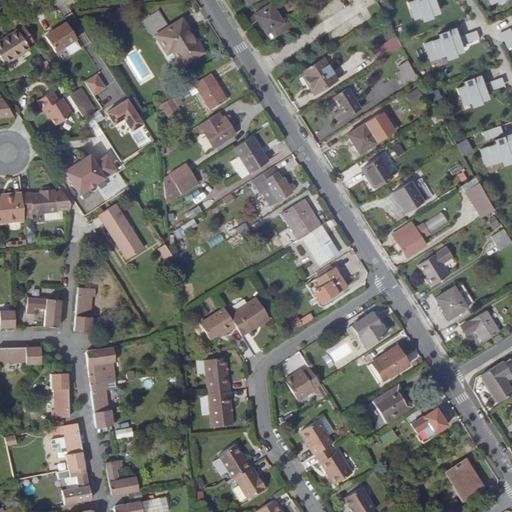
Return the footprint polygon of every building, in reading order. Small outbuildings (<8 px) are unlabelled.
[(434,1),(434,0),(414,0),(415,0),(407,3),(410,9),(413,18),(421,15),(422,20),(431,17),(430,14),(438,12),(434,1)] [(268,32),(272,39),(290,27),(285,18),(281,20),(271,4),(254,15),(267,33),(268,32)] [(140,20),(148,32),(165,21),(157,9),(140,20)] [(201,53),(181,20),(156,36),(167,53),(172,50),(182,65),(201,53)] [(64,24),(42,38),(53,55),(74,41),(64,24)] [(18,29),(0,40),(0,56),(5,65),(30,49),(18,29)] [(454,53),(462,50),(458,39),(456,33),(449,35),(447,31),(437,35),(439,39),(424,44),(429,59),(445,54),(446,58),(455,55),(454,53)] [(381,59),(401,47),(396,37),(375,50),(381,59)] [(316,93),(336,80),(323,59),(302,71),(316,93)] [(402,85),(410,80),(403,69),(396,74),(402,85)] [(82,81),(91,96),(105,88),(95,73),(82,81)] [(225,99),(208,73),(193,82),(210,108),(225,99)] [(486,82),(490,91),(503,86),(500,78),(486,82)] [(483,87),(484,87),(481,80),(474,83),(472,79),(463,82),(464,86),(457,89),(459,96),(459,95),(462,104),(470,101),(472,106),(480,103),(480,100),(487,98),(483,87)] [(73,82),(63,88),(77,109),(87,103),(73,82)] [(347,88),(333,97),(341,109),(334,114),(340,122),(361,109),(347,88)] [(433,101),(440,98),(436,89),(429,92),(433,101)] [(415,92),(404,99),(409,107),(420,101),(415,92)] [(47,112),(51,120),(56,128),(73,117),(63,100),(59,103),(54,94),(38,104),(44,114),(47,112)] [(171,96),(160,103),(169,116),(179,110),(171,96)] [(101,114),(110,127),(118,121),(127,134),(143,124),(125,98),(101,114)] [(2,99),(0,99),(0,116),(13,115),(2,99)] [(222,111),(204,122),(218,145),(236,134),(232,128),(226,118),(222,111)] [(226,118),(232,128),(236,125),(230,115),(226,118)] [(86,121),(94,138),(101,134),(93,118),(86,121)] [(360,153),(376,143),(364,125),(348,135),(360,153)] [(498,126),(481,132),(484,140),(501,134),(498,126)] [(252,136),(234,148),(240,157),(250,173),(268,162),(252,136)] [(510,159),(511,158),(511,138),(505,141),(503,137),(493,141),(495,145),(480,150),(485,165),(501,159),(502,164),(511,161),(510,159)] [(466,139),(457,145),(462,155),(472,149),(466,139)] [(90,154),(63,171),(78,194),(116,171),(106,155),(95,161),(90,154)] [(250,173),(240,157),(230,163),(240,179),(250,173)] [(375,188),(392,177),(379,158),(363,169),(375,188)] [(188,164),(163,179),(164,191),(193,173),(188,164)] [(272,167),(251,181),(259,194),(270,188),(278,201),(292,193),(290,191),(294,188),(290,183),(287,185),(278,171),(276,172),(272,167)] [(193,173),(164,191),(166,204),(199,183),(193,173)] [(406,214),(424,202),(411,182),(393,193),(398,201),(406,214)] [(465,193),(481,218),(494,210),(479,184),(465,193)] [(32,190),(21,191),(23,212),(34,211),(34,214),(45,213),(47,221),(64,219),(63,206),(58,207),(56,189),(54,189),(54,187),(43,188),(43,190),(32,191),(32,190)] [(61,190),(56,193),(58,207),(63,206),(64,219),(69,219),(70,204),(61,190)] [(0,217),(23,215),(23,212),(21,191),(14,192),(14,194),(1,195),(0,195),(0,217)] [(233,199),(230,194),(223,199),(226,204),(233,199)] [(281,214),(298,241),(302,239),(321,226),(305,200),(281,214)] [(115,203),(98,214),(125,259),(143,248),(115,203)] [(187,213),(190,219),(202,212),(198,206),(187,213)] [(442,213),(423,224),(429,234),(448,223),(442,213)] [(496,214),(491,217),(496,225),(500,222),(496,214)] [(175,236),(195,226),(192,220),(172,230),(175,236)] [(393,235),(406,256),(426,245),(422,239),(429,234),(423,224),(416,229),(412,223),(393,235)] [(339,253),(321,226),(302,239),(319,266),(339,253)] [(499,251),(511,243),(511,242),(504,229),(491,238),(499,251)] [(170,249),(163,238),(157,242),(164,253),(170,249)] [(453,257),(446,248),(419,266),(431,286),(449,275),(442,264),(453,257)] [(335,268),(316,280),(320,286),(328,299),(346,287),(335,268)] [(462,284),(455,289),(466,306),(474,301),(462,284)] [(466,306),(455,289),(454,287),(436,298),(449,319),(467,308),(466,306)] [(95,289),(78,288),(74,331),(92,332),(93,318),(91,317),(92,297),(95,297),(95,289)] [(46,310),(44,327),(57,328),(60,326),(62,300),(28,298),(27,314),(35,315),(35,309),(46,310)] [(235,326),(242,336),(269,318),(258,300),(230,318),(235,326)] [(230,318),(224,308),(200,323),(210,339),(218,333),(221,331),(223,334),(235,326),(230,318)] [(0,325),(1,325),(1,328),(15,328),(14,310),(0,310),(0,325)] [(498,333),(485,312),(462,326),(467,334),(476,329),(484,342),(498,333)] [(385,334),(372,314),(353,326),(366,347),(385,334)] [(298,321),(297,319),(288,324),(291,330),(311,320),(309,316),(298,321)] [(330,366),(353,353),(347,343),(324,356),(330,366)] [(25,364),(40,363),(40,346),(25,346),(25,349),(21,349),(21,346),(0,346),(0,364),(5,364),(5,362),(25,361),(25,364)] [(113,346),(94,349),(87,350),(85,351),(89,384),(106,381),(105,373),(99,374),(98,364),(115,361),(113,346)] [(379,359),(390,376),(391,377),(409,365),(397,347),(379,358),(379,359)] [(206,393),(231,391),(230,383),(228,383),(225,359),(203,361),(206,393)] [(385,379),(390,376),(379,359),(374,363),(385,379)] [(510,371),(504,362),(481,375),(498,402),(511,393),(511,391),(502,376),(510,371)] [(296,376),(293,378),(286,383),(296,398),(313,387),(321,400),(328,395),(308,365),(295,374),(296,376)] [(51,417),(61,416),(68,416),(68,390),(64,391),(63,387),(67,387),(67,372),(50,373),(50,388),(53,388),(53,408),(51,409),(51,417)] [(106,381),(89,384),(93,408),(96,408),(96,412),(93,412),(95,427),(113,425),(111,410),(108,410),(105,390),(108,389),(107,381),(106,381)] [(410,407),(397,387),(373,402),(386,423),(410,407)] [(232,399),(231,391),(206,393),(210,427),(233,424),(230,399),(232,399)] [(447,425),(437,409),(424,417),(424,416),(412,424),(418,434),(417,435),(421,441),(422,440),(424,443),(430,439),(428,437),(447,425)] [(307,441),(315,454),(328,446),(332,444),(317,420),(301,431),(307,441)] [(65,454),(68,469),(85,466),(82,451),(79,451),(78,448),(81,447),(77,423),(49,428),(50,436),(64,434),(67,453),(65,454)] [(114,439),(125,438),(125,442),(132,442),(131,428),(114,429),(114,439)] [(383,446),(396,440),(391,430),(378,436),(383,446)] [(2,445),(13,445),(12,436),(2,436),(2,445)] [(304,442),(313,456),(315,454),(307,441),(304,442)] [(234,477),(252,466),(248,459),(245,461),(241,455),(235,445),(219,455),(233,478),(234,477)] [(328,446),(315,454),(321,463),(334,455),(328,446)] [(334,455),(321,463),(335,485),(351,474),(338,453),(334,455)] [(121,460),(117,460),(105,462),(110,494),(113,495),(138,491),(135,476),(118,479),(117,468),(122,467),(121,460)] [(447,472),(451,478),(469,467),(466,461),(447,472)] [(61,490),(64,504),(89,500),(91,497),(85,466),(68,469),(70,477),(76,476),(78,486),(72,487),(61,490)] [(266,488),(252,466),(234,477),(248,500),(266,488)] [(469,467),(451,478),(463,498),(482,487),(469,467)] [(70,477),(72,487),(78,486),(76,476),(70,477)] [(343,498),(352,511),(372,511),(375,509),(361,487),(343,498)] [(140,500),(141,511),(160,511),(169,511),(166,496),(140,500)] [(115,505),(113,508),(113,511),(141,511),(140,500),(115,505)] [(280,511),(273,500),(255,511),(280,511)]
